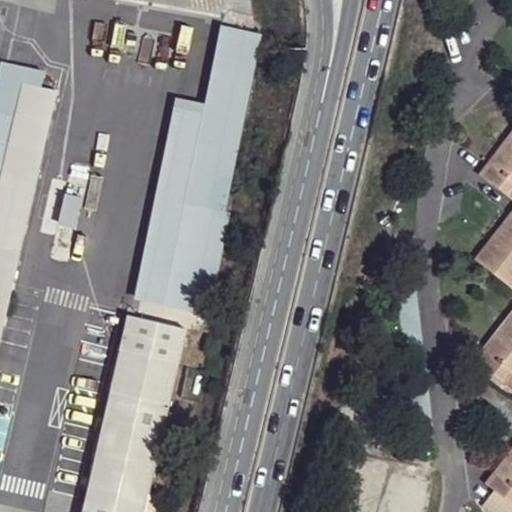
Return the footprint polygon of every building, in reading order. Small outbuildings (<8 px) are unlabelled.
[(237,31),(199,204),(225,210),(259,35),(237,31)] [(259,35),(225,210),(237,212),(277,40),(259,35)] [(44,87),(3,247),(38,254),(81,94),(44,87)] [(511,161),(493,185),(511,198),(511,161)] [(199,204),(176,307),(204,315),(225,210),(199,204)] [(225,210),(204,315),(220,317),(243,214),(237,212),(225,210)] [(511,245),(492,276),(511,287),(511,245)] [(0,258),(0,414),(38,254),(3,247),(0,258)] [(428,430),(417,288),(398,290),(409,432),(428,430)] [(140,317),(133,351),(192,364),(201,332),(140,317)] [(511,345),(487,377),(511,396),(511,345)] [(133,351),(94,511),(156,511),(192,364),(133,351)] [(511,465),(489,495),(511,511),(511,465)]
